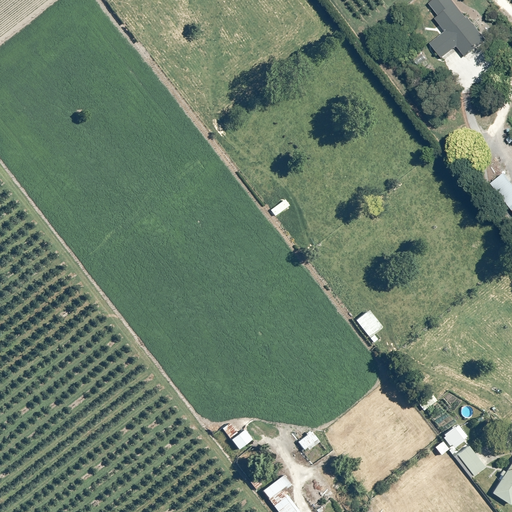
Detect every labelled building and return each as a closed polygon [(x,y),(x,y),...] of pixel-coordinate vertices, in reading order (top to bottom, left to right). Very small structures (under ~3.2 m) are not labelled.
[(486,39),(452,0),(432,0),(429,3),(439,15),(435,18),(446,30),(431,43),(442,57),(456,46),(465,56),(486,39)] [(511,182),(504,173),(491,183),(511,209),(511,182)] [(290,205),(284,197),(269,208),(276,216),(290,205)] [(220,284),(213,290),(221,299),(228,292),(220,284)] [(382,325),(368,309),(355,319),(368,336),(382,325)] [(269,337),(262,328),(251,337),(258,346),(269,337)] [(436,400),(428,388),(421,392),(430,404),(436,400)] [(282,417),(276,405),(268,409),(274,422),(282,417)] [(238,432),(230,421),(222,427),(239,448),(252,438),(243,427),(238,432)] [(221,428),(216,422),(208,428),(213,434),(221,428)] [(319,440),(310,430),(298,441),(307,451),(319,440)] [(448,449),(442,440),(434,446),(440,454),(448,449)] [(485,466),(468,445),(457,453),(473,475),(485,466)] [(511,459),(491,492),(510,504),(511,500),(511,459)] [(278,511),(299,511),(282,489),(289,483),(283,474),(262,490),(269,499),(278,511)] [(262,483),(255,475),(248,481),(256,489),(262,483)]
